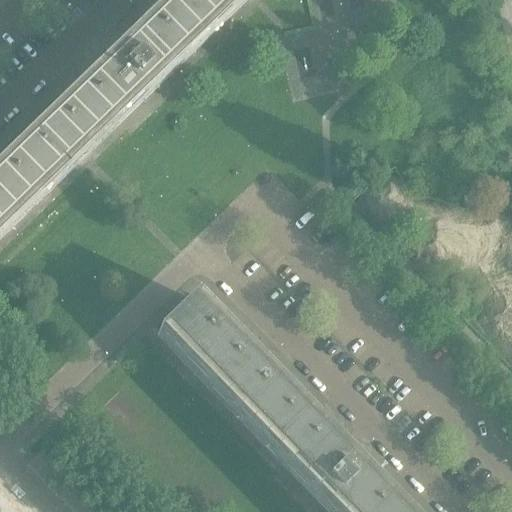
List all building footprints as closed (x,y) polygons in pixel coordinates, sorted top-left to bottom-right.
[(0,240),(175,71),(248,0),(177,0),(0,172),(0,240)] [(511,247),(447,178),(352,267),(441,361),(511,295),(511,247)] [(205,206),(176,234),(191,250),(220,221),(205,206)] [(220,221),(191,250),(206,265),(235,237),(220,221)] [(235,237),(206,265),(221,280),(250,252),(235,237)] [(250,252),(221,280),(236,295),(265,267),(250,252)] [(157,265),(149,272),(158,281),(165,273),(157,265)] [(265,267),(236,295),(250,311),(279,282),(265,267)] [(171,280),(164,287),(173,296),(180,288),(171,280)] [(279,282),(250,311),(265,326),(294,298),(279,282)] [(180,288),(173,296),(181,304),(188,297),(180,288)] [(294,298),(265,326),(280,341),(309,313),(294,298)] [(202,311),(194,319),(203,327),(210,320),(202,311)] [(81,316),(74,323),(82,332),(90,324),(81,316)] [(210,320),(203,327),(211,336),(219,328),(210,320)] [(90,324),(82,332),(91,340),(98,333),(90,324)] [(311,331),(303,339),(310,347),(319,338),(311,331)] [(303,339),(294,348),(302,355),(310,347),(303,339)] [(105,340),(98,348),(106,356),(113,349),(105,340)] [(49,341),(23,366),(35,378),(61,353),(49,341)] [(232,342),(225,349),(233,358),(241,350),(232,342)] [(113,349),(106,356),(115,365),(122,357),(113,349)] [(241,350),(233,358),(242,366),(249,359),(241,350)] [(61,353),(35,378),(46,390),(72,365),(61,353)] [(279,362),(270,370),(278,377),(286,369),(279,362)] [(353,363),(337,378),(366,407),(381,392),(353,363)] [(128,364),(121,371),(130,380),(137,372),(128,364)] [(72,366),(46,392),(57,404),(84,378),(72,366)] [(270,370),(262,379),(269,386),(278,377),(270,370)] [(136,374),(129,381),(137,390),(145,382),(136,374)] [(84,378),(57,404),(69,416),(95,390),(84,378)] [(337,378),(322,393),(350,422),(366,407),(337,378)] [(152,389),(144,396),(153,405),(160,397),(152,389)] [(95,390),(69,416),(81,428),(107,402),(95,390)] [(248,392),(240,400),(247,408),(256,399),(248,392)] [(322,393),(307,408),(335,437),(350,422),(322,393)] [(160,397),(153,405),(161,413),(169,405),(160,397)] [(240,400),(231,409),(239,416),(247,408),(240,400)] [(107,402),(81,428),(93,440),(119,414),(107,402)] [(511,511),(511,421),(494,403),(387,506),(392,511),(511,511)] [(307,408),(292,423),(320,452),(335,437),(307,408)] [(175,413),(168,420),(176,428),(184,421),(175,413)] [(119,414),(93,440),(104,452),(131,426),(119,414)] [(184,421),(176,428),(185,437),(192,429),(184,421)] [(217,422),(208,431),(216,438),(224,430),(217,422)] [(292,423),(276,438),(305,467),(320,452),(292,423)] [(131,426),(104,452),(116,464),(142,438),(131,426)] [(208,431),(200,439),(208,447),(216,438),(208,431)] [(142,438),(116,464),(128,476),(154,450),(142,438)] [(276,438),(261,453),(289,481),(305,467),(276,438)] [(154,450),(128,476),(140,488),(166,463),(154,450)] [(186,452),(177,461),(185,468),(193,459),(186,452)] [(261,453),(246,467),(274,496),(289,481),(261,453)] [(177,461),(169,469),(176,476),(185,468),(177,461)] [(246,467),(231,482),(259,511),(274,496),(246,467)] [(162,476),(154,484),(161,491),(169,483),(162,476)] [(231,482),(215,497),(229,511),(258,511),(259,511),(231,482)] [(229,511),(215,497),(200,511),(229,511)]
